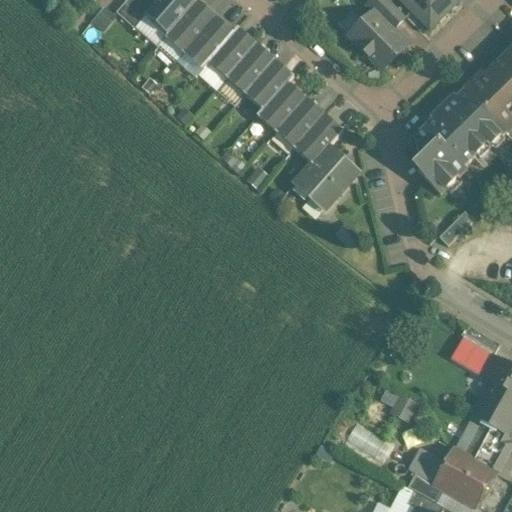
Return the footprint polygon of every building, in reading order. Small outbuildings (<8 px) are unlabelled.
[(196,6),(190,0),(161,0),(145,18),(168,38),(196,6)] [(406,20),(386,0),(375,0),(367,8),(374,15),(375,14),(393,33),(406,20)] [(403,0),(430,27),(457,0),(403,0)] [(143,22),(124,6),(116,15),(135,31),(143,22)] [(168,38),(167,39),(185,55),(215,21),(196,6),(168,38)] [(374,15),(349,39),(382,73),(408,48),(393,33),(375,14),(374,15)] [(215,21),(185,55),(204,71),(209,65),(233,38),(233,37),(215,21)] [(233,38),(209,65),(227,81),(256,47),(238,31),(233,37),(233,38)] [(256,47),(227,81),(245,97),(275,64),(256,47)] [(511,53),(492,73),(511,93),(511,53)] [(275,64),(245,97),(263,113),(264,113),(288,86),(293,80),(275,64)] [(511,93),(492,73),(485,79),(482,76),(464,93),(506,136),(511,129),(511,93)] [(288,86),(264,113),(263,113),(258,119),(277,135),(306,102),(288,86)] [(506,136),(464,93),(456,101),(454,98),(430,121),(432,123),(425,130),(464,170),(465,170),(487,149),(489,152),(506,136)] [(306,102),(277,135),(295,151),(324,118),(306,102)] [(324,118),(295,151),(312,167),(313,167),(329,149),(330,149),(343,134),(324,118)] [(464,170),(425,130),(414,141),(420,164),(415,168),(420,174),(418,176),(441,199),(468,173),(465,170),(464,170)] [(330,149),(329,149),(313,167),(312,167),(297,184),(311,197),(309,200),(325,214),(359,176),(330,149)] [(458,222),(441,239),(449,247),(466,230),(458,222)] [(494,359),(500,347),(470,329),(463,341),(471,345),(493,359),(494,359)] [(458,367),(481,381),(493,359),(471,345),(458,367)] [(481,381),(490,386),(472,418),(507,437),(511,428),(511,370),(511,368),(494,359),(493,359),(481,381)] [(392,414),(409,423),(418,405),(402,396),(392,414)] [(507,437),(472,418),(454,453),(497,477),(511,449),(511,444),(505,440),(507,437)] [(497,477),(454,453),(447,466),(441,463),(436,464),(433,470),(435,475),(430,484),(429,485),(444,493),(475,510),(493,477),(496,479),(497,477)] [(430,484),(416,476),(408,491),(413,494),(437,507),(444,493),(429,485),(430,484)] [(437,507),(413,494),(406,506),(416,511),(417,511),(418,511),(443,511),(444,511),(437,507)]
